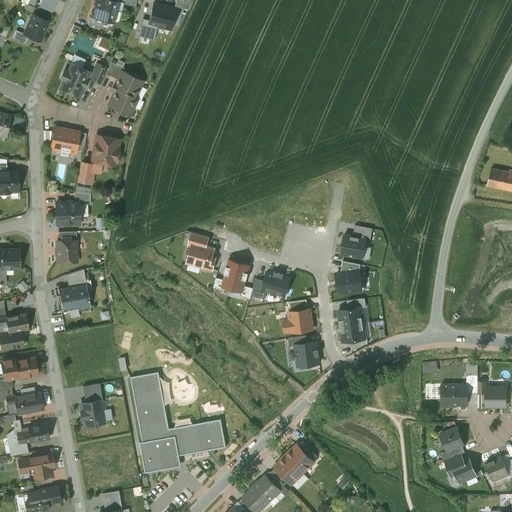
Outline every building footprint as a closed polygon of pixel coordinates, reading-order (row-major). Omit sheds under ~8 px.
[(56,0),(55,0),(40,0),(38,5),(51,11),(56,0)] [(118,1),(114,0),(97,0),(94,12),(93,11),(91,12),(90,16),(89,16),(88,23),(89,26),(99,28),(101,27),(102,23),(103,23),(105,23),(105,20),(113,22),(113,21),(111,21),(115,1),(117,1),(118,1)] [(191,2),(183,0),(181,0),(175,0),(174,6),(188,10),(191,2)] [(26,3),(24,9),(32,13),(35,7),(26,3)] [(176,9),(153,3),(148,23),(157,25),(170,28),(170,29),(171,29),(176,9)] [(50,22),(32,14),(31,14),(33,15),(24,34),(23,33),(23,34),(28,36),(41,42),(41,41),(40,41),(48,22),(49,22),(50,22)] [(23,34),(16,31),(13,38),(25,43),(28,36),(23,34)] [(111,41),(101,37),(98,45),(108,49),(111,41)] [(124,68),(111,62),(110,65),(108,68),(105,74),(117,79),(121,71),(123,71),(124,68)] [(96,63),(92,73),(89,79),(100,84),(105,74),(108,68),(106,67),(96,63)] [(92,73),(72,64),(68,72),(66,71),(63,72),(61,77),(62,80),(64,81),(60,89),(78,97),(82,87),(86,86),(89,79),(92,73)] [(123,71),(121,71),(117,79),(115,84),(114,84),(111,90),(114,91),(112,97),(109,105),(129,115),(130,114),(132,113),(134,107),(134,105),(137,98),(135,97),(138,90),(140,90),(142,84),(142,82),(142,81),(123,71)] [(11,116),(0,113),(0,133),(6,135),(5,136),(6,136),(9,123),(11,116)] [(21,118),(11,116),(9,123),(20,125),(21,118)] [(79,132),(54,127),(52,138),(54,138),(52,148),(61,150),(60,155),(68,156),(68,151),(75,153),(76,150),(79,132)] [(43,130),(43,143),(49,143),(51,131),(43,130)] [(86,133),(79,132),(76,150),(83,151),(86,133)] [(110,137),(105,136),(104,137),(97,135),(92,161),(103,163),(104,165),(111,166),(113,165),(114,165),(114,161),(116,162),(119,148),(117,147),(118,139),(111,138),(110,137)] [(95,165),(80,162),(78,177),(92,179),(95,165)] [(509,172),(491,168),(487,185),(511,190),(511,170),(509,170),(509,172)] [(0,171),(0,192),(2,192),(2,191),(18,190),(17,171),(0,171)] [(75,192),(74,192),(74,202),(79,202),(79,205),(91,205),(90,193),(75,192)] [(70,201),(64,201),(63,202),(56,202),(56,210),(55,210),(55,216),(56,216),(56,224),(63,224),(65,225),(70,225),(71,223),(80,223),(80,220),(81,218),(81,211),(79,209),(79,205),(79,202),(74,202),(72,202),(70,201)] [(353,235),(366,238),(366,239),(371,240),(373,228),(355,225),(353,235)] [(76,231),(58,232),(58,241),(76,240),(76,241),(76,231)] [(189,244),(192,245),(193,242),(206,246),(208,237),(192,233),(189,244)] [(353,235),(344,234),(340,254),(362,258),(366,239),(366,238),(353,235)] [(58,241),(57,241),(57,247),(56,248),(56,255),(57,256),(58,262),(76,261),(76,260),(77,259),(77,252),(76,250),(76,241),(76,240),(58,241)] [(193,242),(192,245),(188,262),(212,269),(215,258),(212,257),(214,248),(206,246),(193,242)] [(19,250),(5,250),(4,249),(0,249),(0,286),(1,286),(1,284),(5,284),(5,269),(19,268),(19,250)] [(232,289),(239,261),(229,258),(227,266),(226,266),(224,273),(225,273),(223,279),(221,286),(222,286),(232,289)] [(250,264),(239,261),(232,289),(242,292),(243,292),(244,285),(246,279),(247,280),(248,273),(248,272),(250,264)] [(340,273),(359,270),(359,271),(361,264),(343,261),(340,273)] [(83,269),(66,275),(68,287),(86,283),(83,269)] [(340,273),(336,273),(339,293),(362,290),(359,271),(359,270),(340,273)] [(285,295),(290,277),(283,275),(283,274),(274,271),(274,273),(267,271),(265,280),(262,289),(267,290),(285,295)] [(222,286),(221,286),(223,279),(216,277),(214,286),(221,288),(222,286)] [(267,290),(262,289),(265,280),(256,278),(253,287),(251,295),(264,299),(267,290)] [(68,287),(58,289),(59,296),(57,296),(59,304),(61,303),(62,310),(78,307),(78,310),(90,307),(90,305),(88,298),(91,297),(89,290),(87,291),(86,283),(68,287)] [(244,285),(243,292),(242,292),(241,295),(250,298),(251,295),(253,287),(244,285)] [(348,308),(360,307),(366,306),(365,298),(347,300),(348,308)] [(341,325),(363,322),(360,307),(348,308),(338,310),(341,325)] [(313,328),(310,309),(289,312),(290,319),(289,319),(290,330),(291,330),(291,331),(313,328)] [(6,317),(5,317),(7,325),(8,333),(20,331),(29,329),(26,313),(6,317)] [(56,330),(64,330),(62,315),(55,315),(56,330)] [(363,322),(341,325),(343,341),(350,340),(365,338),(363,322)] [(8,333),(7,325),(0,326),(0,343),(1,350),(12,348),(13,349),(17,348),(18,347),(23,346),(20,331),(8,333)] [(295,344),(307,342),(306,335),(288,338),(289,345),(295,344)] [(365,338),(350,340),(351,351),(368,342),(367,337),(365,338)] [(307,342),(295,344),(298,366),(320,363),(319,355),(317,341),(307,342)] [(34,357),(13,361),(13,359),(1,361),(4,379),(16,377),(16,378),(37,374),(34,357)] [(125,357),(119,358),(121,370),(127,369),(125,357)] [(437,362),(423,364),(424,372),(437,370),(437,362)] [(466,363),(466,375),(478,375),(478,363),(466,363)] [(145,472),(176,466),(174,456),(179,455),(209,449),(226,446),(221,418),(169,428),(159,374),(139,378),(139,375),(130,376),(142,441),(140,442),(145,471),(145,472)] [(478,375),(466,375),(466,384),(467,384),(467,393),(478,393),(478,382),(478,375)] [(11,381),(0,382),(0,387),(0,389),(10,387),(12,386),(11,381)] [(486,382),(478,382),(478,393),(486,393),(486,387),(486,382)] [(83,386),(85,402),(100,400),(103,399),(101,383),(83,386)] [(442,386),(442,384),(441,384),(426,384),(426,398),(442,398),(442,396),(439,394),(439,388),(442,386)] [(466,384),(442,384),(442,386),(439,388),(439,394),(442,396),(442,398),(442,406),(454,406),(456,404),(467,404),(467,393),(467,384),(466,384)] [(0,389),(0,388),(0,398),(5,397),(5,396),(12,395),(10,387),(0,389)] [(486,387),(486,393),(486,406),(506,406),(506,387),(486,387)] [(15,396),(14,396),(16,409),(17,414),(43,409),(40,392),(15,396)] [(478,393),(467,393),(467,404),(478,404),(478,393)] [(486,393),(478,393),(478,404),(478,407),(486,407),(486,406),(486,393)] [(12,395),(5,396),(5,397),(8,411),(16,409),(14,396),(15,396),(14,395),(12,395)] [(103,399),(100,400),(104,421),(113,419),(111,408),(107,409),(105,399),(103,399)] [(85,402),(81,403),(82,411),(80,411),(82,418),(83,418),(85,426),(104,422),(104,421),(100,400),(85,402)] [(9,415),(3,416),(4,422),(16,420),(15,414),(14,414),(9,415)] [(46,423),(28,427),(29,431),(31,441),(49,438),(46,423)] [(457,427),(440,434),(447,451),(462,445),(464,444),(457,427)] [(29,431),(17,433),(18,440),(19,443),(25,442),(31,441),(29,431)] [(25,442),(19,443),(18,440),(10,442),(12,453),(27,451),(25,442)] [(307,453),(297,444),(286,455),(303,472),(314,461),(311,457),(307,453)] [(462,445),(447,451),(450,458),(461,453),(465,452),(462,445)] [(311,449),(307,453),(311,457),(315,453),(311,449)] [(23,458),(20,458),(18,461),(20,471),(22,472),(28,471),(28,474),(34,473),(35,478),(41,477),(51,475),(49,467),(54,466),(51,453),(35,455),(23,458)] [(450,458),(444,460),(451,475),(451,477),(456,475),(452,465),(464,460),(461,453),(450,458)] [(511,469),(511,461),(509,454),(501,457),(508,471),(511,469)] [(303,472),(286,455),(274,466),(284,476),(288,480),(291,483),(292,483),(303,472)] [(501,456),(486,463),(493,480),(508,474),(508,471),(501,457),(501,456)] [(464,460),(452,465),(456,475),(459,482),(461,481),(476,475),(469,457),(464,460)] [(279,480),(270,471),(266,475),(278,487),(282,483),(279,480)] [(308,477),(303,472),(292,483),(298,488),(308,477)] [(508,474),(493,480),(491,481),(493,487),(511,480),(510,477),(508,474)] [(51,475),(41,477),(42,483),(52,481),(51,475)] [(278,487),(266,475),(257,484),(256,483),(253,485),(269,500),(268,501),(274,506),(280,500),(275,495),(280,489),(278,487)] [(461,481),(459,482),(456,475),(451,477),(451,475),(447,476),(450,485),(456,487),(463,484),(461,481)] [(284,476),(279,480),(282,483),(284,484),(288,480),(284,476)] [(58,485),(38,489),(38,490),(33,490),(26,492),(28,501),(24,501),(26,511),(34,511),(36,511),(49,509),(48,504),(61,501),(58,485)] [(269,500),(253,485),(251,487),(252,488),(243,497),(255,510),(257,511),(268,501),(269,500)] [(103,493),(106,511),(121,509),(123,509),(120,490),(103,493)] [(18,511),(26,511),(24,501),(22,493),(15,494),(18,511)] [(252,511),(255,510),(243,497),(239,501),(249,511),(252,511)] [(249,511),(239,501),(239,502),(245,508),(240,511),(249,511)]
